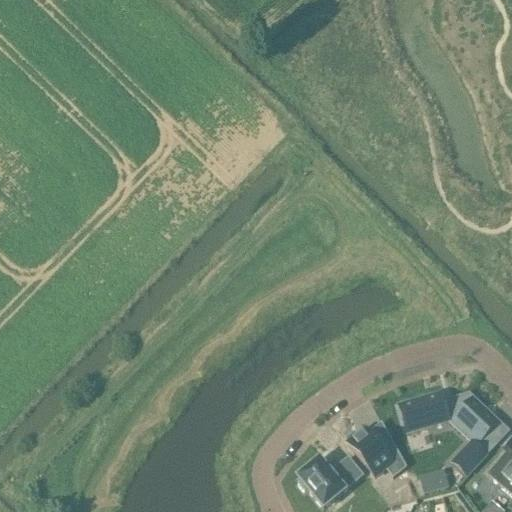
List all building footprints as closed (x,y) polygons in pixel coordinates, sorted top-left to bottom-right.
[(440,397),(398,409),(406,437),(447,425),(454,423),(479,447),(498,427),(472,403),(470,404),(467,401),(444,408),(442,404),(440,397)] [(352,433),(343,441),(345,444),(344,445),(375,482),(390,469),(379,449),(363,429),(355,436),(352,433)] [(452,467),(466,480),(485,460),(471,446),(470,447),(452,467)] [(511,457),(508,454),(487,479),(511,500),(511,457)] [(341,460),(325,473),(315,461),(294,478),(297,482),(295,484),(300,491),(303,489),(320,509),(357,478),(341,460)] [(434,482),(437,493),(447,490),(444,479),(434,482)] [(362,511),(385,511),(388,510),(375,498),(362,511)] [(483,511),(503,511),(504,511),(489,503),(483,511)]
